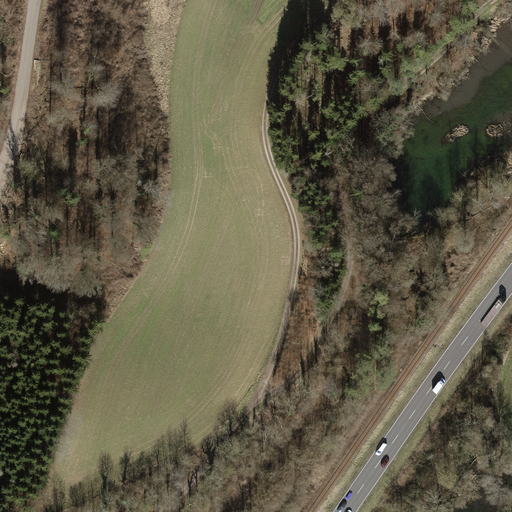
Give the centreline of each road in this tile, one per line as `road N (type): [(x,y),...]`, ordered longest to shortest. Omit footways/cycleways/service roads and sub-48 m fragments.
road 1 (track): [(343,0),(305,32),(268,102),(268,134),(294,231),(295,293),(267,377),(257,401),(168,511)]
road 2 (track): [(491,0),(446,50),(351,130),(339,169),(352,253),(346,283),(313,352),(257,401)]
road 3 (primary): [(511,276),(346,511)]
road 4 (unclassified): [(37,0),(0,194)]
